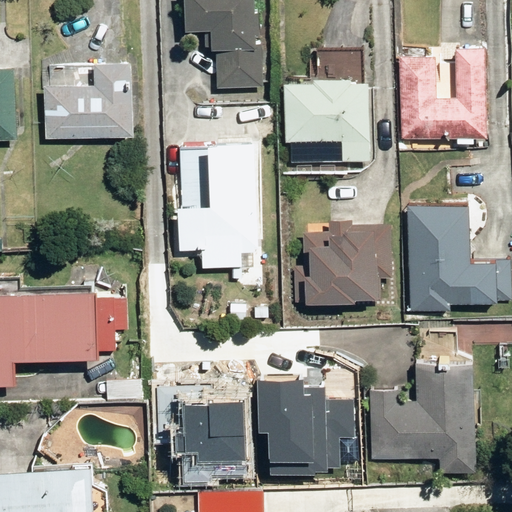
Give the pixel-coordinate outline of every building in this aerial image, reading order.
[(264,0),(196,0),(195,22),(223,24),(221,42),(226,42),(223,84),(267,87),(272,1),(265,1),(264,0)] [(458,50),(404,50),(404,132),(455,133),(455,128),(497,128),(498,38),(468,38),(468,59),(458,59),(458,50)] [(292,137),(292,167),(351,168),(351,154),(381,154),(383,75),(367,75),(368,44),(324,43),(322,76),(293,75),(292,137)] [(102,73),(56,72),(55,128),(144,130),(145,49),(103,48),(102,73)] [(0,134),(23,134),(22,60),(0,59),(0,134)] [(227,130),(226,146),(189,143),(182,241),(212,243),(211,261),(247,264),(249,242),(265,244),(267,132),(228,129),(227,130)] [(483,199),(418,197),(414,306),(458,307),(459,297),(511,299),(511,252),(481,252),(483,199)] [(400,265),(401,219),(356,218),(357,214),(336,213),(336,226),(311,225),(309,259),(318,259),(317,292),(368,294),(368,288),(391,289),(392,264),(400,265)] [(110,285),(0,283),(0,377),(28,378),(29,351),(124,352),(124,325),(133,325),(133,292),(110,292),(110,285)] [(486,468),(487,350),(426,349),(425,393),(408,393),(408,382),(380,382),(379,454),(447,454),(447,467),(486,468)] [(117,367),(92,366),(91,398),(146,401),(147,377),(117,376),(117,367)] [(273,372),(172,371),(171,443),(274,444),(274,423),(285,423),(286,379),(273,379),(273,372)] [(103,511),(101,455),(0,458),(0,511),(103,511)] [(275,511),(274,484),(204,485),(204,511),(275,511)]
